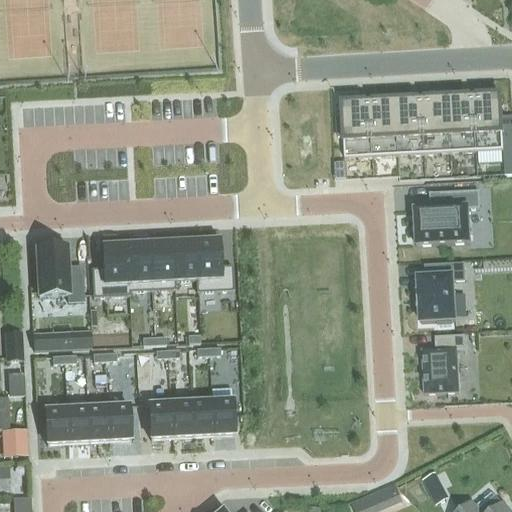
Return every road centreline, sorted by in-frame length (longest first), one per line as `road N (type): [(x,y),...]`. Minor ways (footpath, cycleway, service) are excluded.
road 1 (residential): [(263,207),(345,203),(360,205),(373,221),(385,455),(359,473),(218,480)]
road 2 (residential): [(42,212),(61,218),(263,207)]
road 3 (tertiary): [(475,60),(254,71)]
road 4 (residential): [(218,480),(70,488),(56,495),(53,511)]
road 5 (residential): [(263,207),(254,71)]
